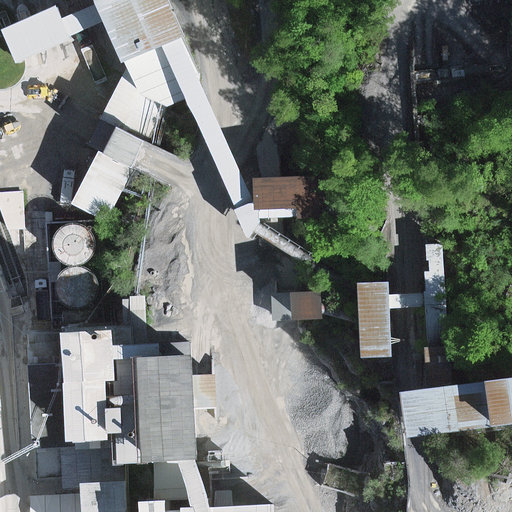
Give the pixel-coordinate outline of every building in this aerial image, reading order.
[(111,19),(102,0),(90,0),(94,8),(64,21),(59,8),(5,32),(19,64),(73,40),(71,37),(111,19)] [(102,0),(111,19),(130,61),(184,37),(167,0),(102,0)] [(200,74),(184,37),(130,61),(132,65),(90,146),(102,152),(75,204),(107,221),(134,169),(170,187),(183,160),(148,142),(166,107),(200,92),(200,74)] [(280,155),(281,180),(259,181),(260,208),(304,207),(304,217),(325,216),(324,178),(282,180),(281,155),(280,155)] [(25,229),(23,193),(0,194),(0,203),(9,230),(25,229)] [(69,264),(79,265),(89,261),(95,253),(97,243),(93,234),(85,227),(75,226),(65,230),(59,238),(57,248),(61,257),(69,264)] [(428,246),(429,260),(443,259),(443,245),(428,246)] [(430,273),(444,272),(443,259),(429,260),(430,273)] [(72,306),(83,308),(92,304),(99,296),(100,286),(96,276),(88,270),(78,269),(68,272),(62,280),(61,291),(64,300),(72,306)] [(427,273),(428,292),(426,292),(426,294),(426,307),(431,392),(406,395),(411,436),(496,425),(491,384),(449,389),(444,272),(430,273),(427,273)] [(0,293),(9,293),(3,275),(0,275),(0,293)] [(365,356),(391,355),(389,309),(389,296),(388,285),(362,286),(365,356)] [(298,296),(299,318),(321,317),(320,294),(298,296)] [(389,296),(389,309),(426,307),(426,294),(389,296)] [(66,326),(101,324),(100,309),(65,312),(66,326)] [(118,361),(134,361),(132,327),(29,333),(37,479),(80,478),(79,448),(114,446),(110,385),(120,384),(118,361)] [(155,458),(157,497),(195,494),(193,456),(198,456),(191,343),(148,346),(149,363),(124,365),(127,416),(117,417),(118,428),(127,427),(129,460),(155,458)] [(496,425),(511,422),(511,381),(491,384),(496,425)] [(205,511),(205,508),(145,511),(144,505),(135,505),(134,511),(130,511),(129,484),(90,486),(91,511),(205,511)]
